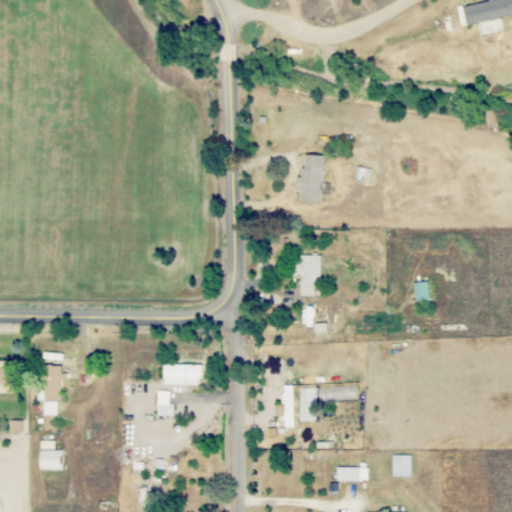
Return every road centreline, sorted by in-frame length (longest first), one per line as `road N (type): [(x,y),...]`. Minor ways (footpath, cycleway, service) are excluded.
road 1 (residential): [(239,315),(231,62)]
road 2 (residential): [(0,315),(239,315)]
road 3 (residential): [(226,14),(323,37),(350,33),(415,0)]
road 4 (residential): [(239,315),(234,511)]
